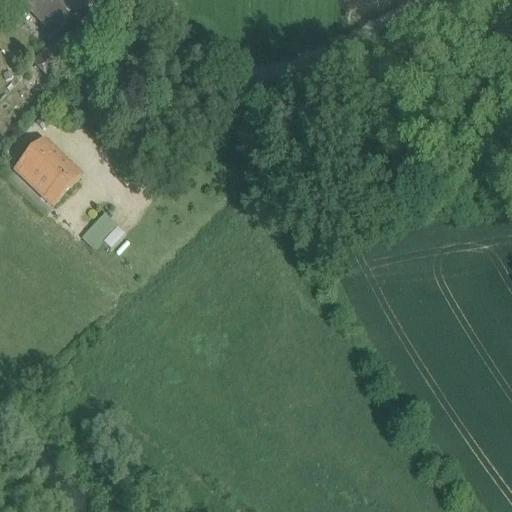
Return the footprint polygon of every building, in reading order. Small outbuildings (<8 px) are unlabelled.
[(19,0),(18,2),(56,39),(84,11),(73,0),(19,0)] [(61,43),(36,69),(49,82),(75,56),(61,43)] [(81,182),(43,145),(15,174),(53,211),(81,182)] [(99,217),(77,238),(104,265),(110,260),(126,244),(99,217)] [(136,254),(126,244),(110,260),(120,270),(136,254)]
